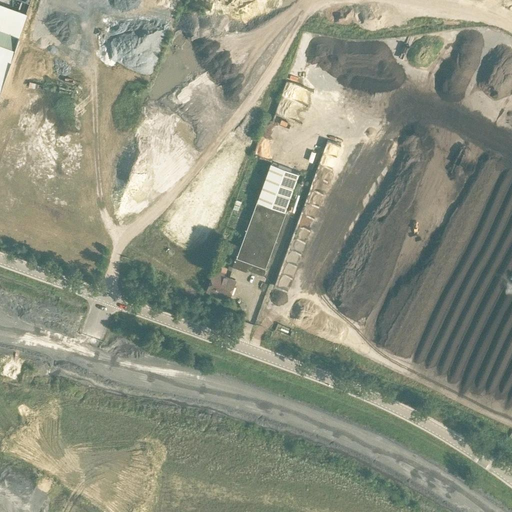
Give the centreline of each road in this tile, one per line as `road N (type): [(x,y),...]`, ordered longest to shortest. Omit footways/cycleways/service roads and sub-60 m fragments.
road 1 (tertiary): [(511,480),(391,405),(0,259)]
road 2 (unknown): [(107,298),(115,255),(264,80),(303,0)]
road 3 (unknown): [(382,146),(311,291)]
road 4 (unknown): [(511,178),(422,129),(398,128),(382,146)]
